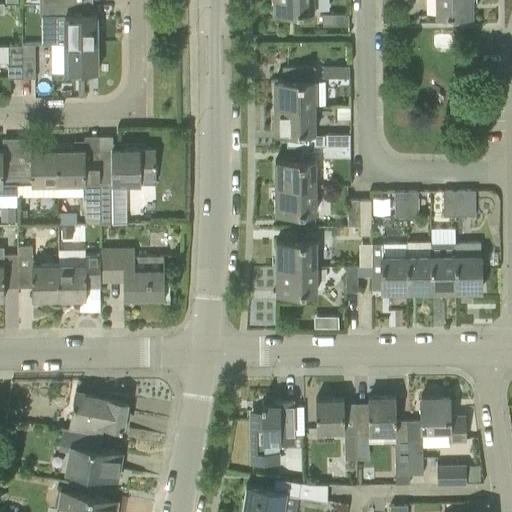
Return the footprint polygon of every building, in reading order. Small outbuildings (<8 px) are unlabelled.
[(314,0),(272,0),(273,11),(314,11),(314,0)] [(471,0),(435,0),(436,14),(472,14),(471,0)] [(39,2),(39,15),(64,15),(65,43),(97,42),(96,14),(82,14),(82,2),(39,2)] [(348,13),(322,13),(322,25),(348,25),(348,13)] [(97,42),(65,43),(65,71),(97,71),(97,42)] [(21,44),(21,77),(33,77),(35,77),(34,43),(21,44)] [(0,61),(8,61),(8,77),(21,77),(21,44),(0,44),(0,61)] [(286,79),(273,80),(274,105),(274,106),(315,105),(315,65),(286,65),(286,79)] [(348,65),(323,65),(323,76),(348,76),(349,76),(349,65),(348,65)] [(315,105),(274,106),(274,131),(282,131),(282,140),(286,140),(286,145),(294,145),(304,145),(323,145),(350,145),(350,133),(324,133),(315,133),(314,131),(316,131),(315,105)] [(58,143),(57,145),(58,150),(58,184),(82,184),(82,195),(82,199),(85,222),(99,222),(99,209),(99,159),(84,159),(84,148),(73,148),(73,145),(72,145),(72,143),(58,143)] [(304,145),(294,145),(294,154),(304,154),(304,145)] [(350,145),(323,145),(324,156),(349,156),(350,156),(350,145)] [(110,158),(99,159),(99,209),(99,222),(126,222),(126,184),(141,184),(155,184),(155,147),(120,147),(110,148),(110,158)] [(0,193),(17,193),(17,183),(16,160),(3,160),(2,149),(0,148),(0,193)] [(30,160),(16,160),(17,183),(30,183),(30,184),(58,184),(58,150),(42,150),(42,148),(31,148),(30,148),(30,160)] [(316,160),(274,160),(275,185),(316,185),(316,160)] [(316,185),(275,185),(275,186),(275,211),(316,211),(316,185)] [(418,189),(405,190),(406,216),(418,216),(418,190),(418,189)] [(453,189),(443,189),(443,190),(443,216),(453,216),(453,189)] [(454,189),(453,189),(453,216),(459,215),(475,215),(475,189),(466,189),(459,189),(454,189)] [(405,190),(394,190),(394,191),(395,216),(406,216),(405,190)] [(359,198),(347,198),(348,225),(359,225),(359,198)] [(359,225),(359,234),(372,234),(371,198),(359,198),(359,225)] [(16,205),(0,205),(1,221),(16,220),(16,205)] [(73,223),(58,223),(58,237),(74,237),(73,223)] [(316,239),(275,239),(276,265),(316,265),(316,239)] [(431,254),(430,254),(430,290),(455,290),(455,241),(431,242),(431,254)] [(455,241),(455,290),(481,290),(480,253),(468,253),(468,241),(455,241)] [(372,242),(359,242),(359,265),(372,265),(372,242)] [(406,242),(372,242),(372,265),(372,275),(382,275),(382,291),(406,290),(406,254),(406,242)] [(4,246),(0,245),(0,297),(4,297),(4,287),(18,286),(17,253),(4,253),(4,246)] [(17,245),(17,253),(18,286),(20,286),(32,286),(32,297),(44,297),(44,295),(59,295),(59,262),(32,262),(32,245),(17,245)] [(100,246),(100,252),(100,279),(123,279),(123,296),(124,296),(164,296),(164,254),(134,254),(134,246),(106,246),(100,246)] [(59,262),(59,295),(74,295),(74,297),(79,297),(86,297),(86,286),(99,285),(100,285),(100,279),(100,252),(85,252),(85,261),(59,262)] [(430,254),(406,254),(406,290),(430,290),(430,254)] [(316,265),(276,265),(276,291),(316,291),(316,265)] [(345,291),(357,291),(357,275),(357,265),(345,265),(345,291)] [(357,265),(357,275),(369,275),(372,275),(372,265),(357,265)] [(73,405),(69,428),(75,429),(102,434),(104,424),(126,428),(127,428),(128,428),(131,409),(129,409),(131,396),(131,395),(113,392),(112,396),(75,389),(73,405)] [(408,419),(407,419),(409,473),(423,473),(423,456),(422,446),(422,429),(434,429),(449,429),(449,439),(465,439),(465,414),(450,414),(449,413),(449,406),(443,407),(442,395),(420,395),(421,419),(408,419)] [(393,396),(367,397),(367,401),(368,433),(394,433),(394,442),(395,473),(409,473),(407,419),(394,419),(393,396)] [(343,397),(315,397),(316,430),(343,429),(344,434),(356,433),(355,415),(343,415),(343,401),(343,397)] [(261,407),(250,407),(250,416),(251,461),(264,460),(264,451),(264,443),(280,443),(280,441),(292,441),(292,398),(273,398),(274,402),(261,402),(261,407)] [(62,428),(58,449),(68,451),(64,470),(117,479),(121,451),(100,448),(102,434),(75,429),(69,428),(69,429),(62,428)] [(356,433),(344,434),(344,459),(356,459),(356,454),(356,444),(356,433)] [(465,463),(436,463),(437,481),(466,481),(465,480),(465,464),(465,463)] [(477,464),(465,464),(465,480),(478,480),(477,464)] [(395,473),(395,483),(409,482),(409,473),(395,473)] [(246,483),(241,511),(283,511),(287,494),(298,496),(327,500),(327,486),(327,483),(274,477),(272,488),(246,483)] [(59,490),(56,507),(67,509),(71,509),(70,511),(111,511),(113,499),(59,490)]
